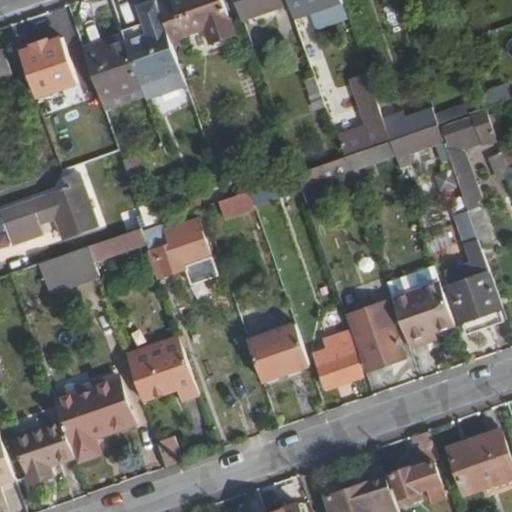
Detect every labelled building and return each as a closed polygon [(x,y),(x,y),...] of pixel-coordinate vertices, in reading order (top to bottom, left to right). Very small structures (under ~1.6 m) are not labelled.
[(124,40),(139,84),(140,86),(181,71),(165,27),(156,0),(152,0),(137,6),(146,31),(123,38),(124,40)] [(156,0),(165,27),(207,13),(213,33),(232,27),(222,0),(156,0)] [(235,0),(242,19),(290,3),(289,0),(235,0)] [(289,0),(290,3),(295,17),(342,1),(341,0),(289,0)] [(50,33),(72,94),(94,86),(82,50),(73,25),(50,33)] [(122,35),(99,44),(101,48),(124,40),(123,38),(122,35)] [(82,50),(94,86),(99,98),(139,84),(124,40),(101,48),(99,44),(82,50)] [(349,73),(367,127),(384,121),(365,67),(349,73)] [(140,86),(145,100),(186,86),(181,71),(140,86)] [(470,89),(473,99),(481,96),(478,87),(470,89)] [(434,113),(438,124),(442,123),(485,108),(481,96),(473,99),(434,113)] [(442,123),(448,141),(444,142),(465,204),(482,199),(465,149),(486,142),(483,134),(493,130),(485,108),(442,123)] [(387,130),(391,141),(394,140),(438,124),(434,113),(387,130)] [(438,124),(394,140),(397,147),(440,132),(438,124)] [(483,134),(486,142),(496,138),(493,130),(483,134)] [(391,141),(343,157),(347,171),(395,154),(391,141)] [(24,151),(33,179),(54,172),(44,143),(24,151)] [(122,159),(130,182),(145,177),(137,155),(122,159)] [(273,170),(277,180),(295,174),(292,164),(273,170)] [(295,174),(300,185),(301,189),(324,182),(318,166),(295,174)] [(359,187),(363,202),(379,196),(371,171),(358,175),(361,186),(359,187)] [(263,185),(267,197),(300,185),(295,174),(277,180),(263,185)] [(79,183),(0,211),(0,214),(7,233),(54,217),(60,237),(94,225),(79,183)] [(246,193),(215,201),(220,219),(251,211),(246,193)] [(123,197),(134,230),(141,228),(144,227),(138,211),(132,194),(123,197)] [(465,204),(473,225),(482,222),(476,206),(483,204),(482,199),(465,204)] [(138,211),(144,227),(155,224),(154,223),(149,208),(138,211)] [(184,213),(164,220),(166,226),(183,221),(184,225),(200,220),(196,208),(184,213)] [(134,230),(88,246),(91,253),(143,235),(141,228),(134,230)] [(153,250),(162,276),(184,269),(182,263),(209,253),(200,228),(171,238),(172,243),(153,250)] [(449,286),(465,333),(502,320),(485,273),(489,271),(477,237),(465,242),(469,254),(473,252),(481,275),(449,286)] [(62,255),(39,263),(49,291),(98,274),(88,246),(62,255)] [(407,276),(412,291),(440,281),(434,266),(407,276)] [(0,297),(17,292),(10,273),(0,276),(0,297)] [(391,298),(409,347),(426,341),(423,335),(434,331),(455,323),(440,281),(412,291),(391,298)] [(362,354),(368,370),(404,357),(388,311),(351,323),(362,354)] [(315,356),(326,386),(361,373),(342,317),(330,321),(339,347),(315,356)] [(246,339),(260,380),(307,363),(293,323),(246,339)] [(434,331),(423,335),(426,341),(436,337),(434,331)] [(125,350),(135,381),(143,403),(175,392),(178,401),(197,394),(176,333),(125,350)] [(62,422),(74,459),(79,461),(98,455),(92,438),(136,423),(118,371),(52,394),(61,419),(62,422)] [(12,435),(29,483),(52,474),(49,466),(74,457),(62,422),(61,419),(12,435)] [(392,473),(399,496),(425,487),(427,494),(442,489),(433,460),(438,458),(427,428),(411,434),(421,463),(392,473)] [(449,452),(463,492),(511,475),(511,459),(502,430),(465,443),(466,446),(449,452)] [(157,444),(160,450),(166,468),(182,462),(174,438),(157,444)] [(0,482),(13,478),(0,440),(0,482)] [(325,495),(330,511),(395,511),(383,474),(325,495)] [(264,511),(300,511),(297,501),(264,511)]
